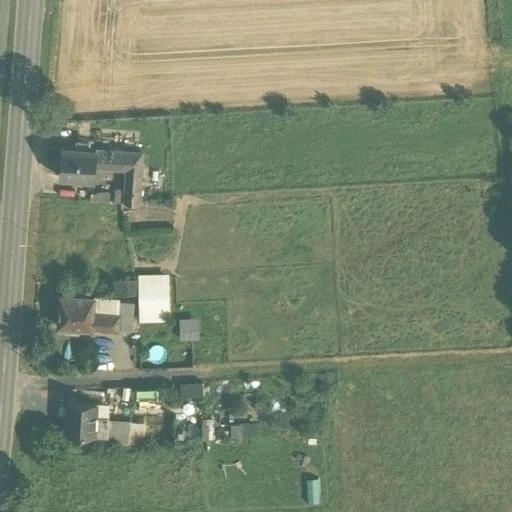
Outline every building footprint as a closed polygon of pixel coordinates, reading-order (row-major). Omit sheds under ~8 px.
[(89,141),(76,140),(76,148),(62,147),(59,176),(93,179),(94,167),(95,149),(88,148),(89,141)] [(141,152),(95,149),(94,167),(127,169),(125,189),(125,191),(139,192),(141,152)] [(125,189),(115,188),(114,202),(138,203),(139,192),(125,191),(125,189)] [(140,323),(171,322),(169,276),(139,277),(139,280),(139,295),(140,323)] [(139,295),(139,280),(115,281),(116,295),(139,295)] [(94,297),(60,295),(57,326),(91,329),(91,328),(93,313),(94,297)] [(116,299),(94,297),(93,313),(118,314),(119,302),(116,300),(116,299)] [(134,303),(119,302),(118,314),(119,314),(118,330),(132,331),(134,303)] [(118,314),(93,313),(91,328),(118,330),(119,314),(118,314)] [(185,420),(204,419),(202,381),(183,381),(185,420)] [(97,402),(67,400),(65,433),(95,435),(96,417),(97,402)] [(108,417),(96,417),(95,435),(106,435),(107,435),(108,419),(108,417)] [(130,421),(108,419),(107,435),(106,435),(105,446),(128,444),(130,421)]
